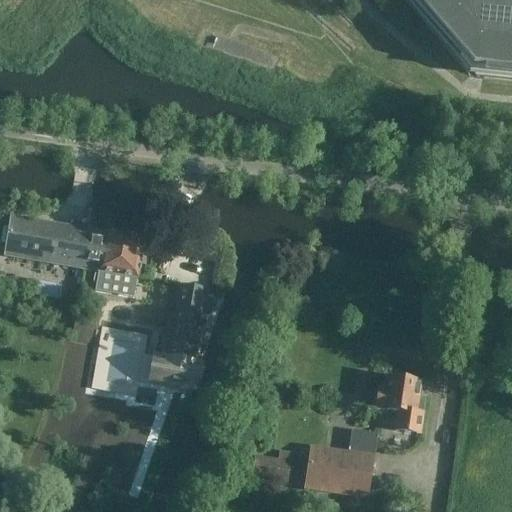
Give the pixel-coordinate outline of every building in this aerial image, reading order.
[(473,74),(475,76),(477,78),(511,81),(511,0),(404,0),(469,77),(470,76),(473,74)] [(134,300),(144,240),(141,239),(138,237),(132,236),(129,237),(11,217),(4,257),(93,272),(89,293),(134,300)] [(166,360),(194,365),(207,292),(179,287),(166,360)] [(377,410),(378,410),(415,415),(420,383),(388,379),(386,391),(380,391),(377,410)] [(353,432),(349,460),(311,454),(306,486),(370,495),(378,435),(353,432)] [(278,460),(255,456),(252,478),(286,483),(290,462),(291,453),(279,451),(278,460)]
